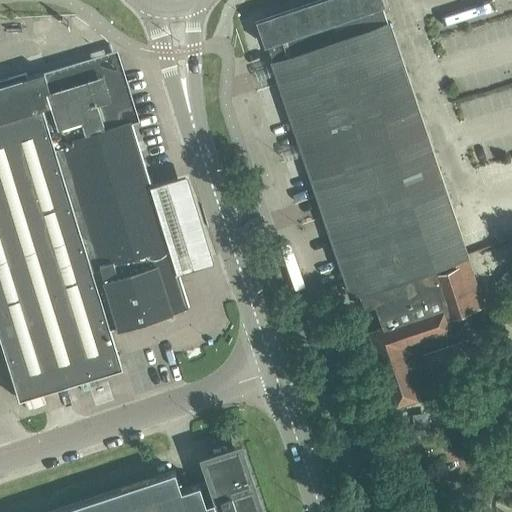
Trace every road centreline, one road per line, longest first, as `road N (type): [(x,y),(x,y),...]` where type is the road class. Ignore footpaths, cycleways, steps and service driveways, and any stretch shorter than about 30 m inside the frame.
road 1 (unclassified): [(275,370),(187,101),(175,7)]
road 2 (unclassified): [(0,457),(275,370)]
road 3 (unclassified): [(324,511),(275,370)]
